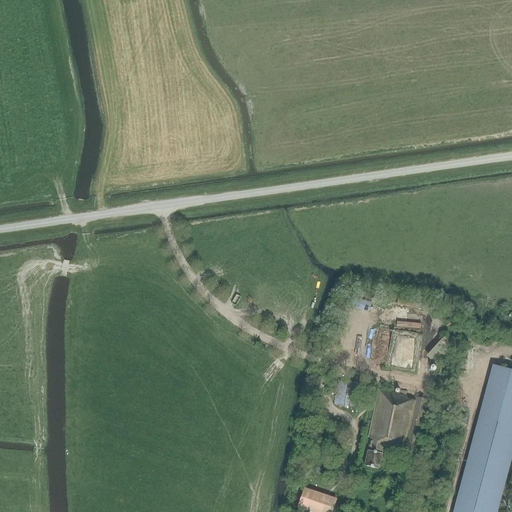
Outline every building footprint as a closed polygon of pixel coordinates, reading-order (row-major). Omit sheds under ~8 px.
[(401,316),(399,320),(421,330),(423,326),(401,316)] [(379,326),(376,359),(391,360),(394,328),(379,326)] [(454,347),(444,337),(426,357),(436,366),(454,347)] [(443,377),(445,367),(438,365),(435,375),(443,377)] [(511,373),(489,369),(459,511),(503,511),(511,473),(511,373)] [(368,396),(371,384),(362,381),(359,394),(368,396)] [(414,458),(426,401),(416,399),(415,401),(406,399),(406,397),(378,390),(368,438),(371,438),(364,466),(378,469),(383,450),(414,458)] [(399,474),(401,466),(391,464),(390,472),(399,474)]
